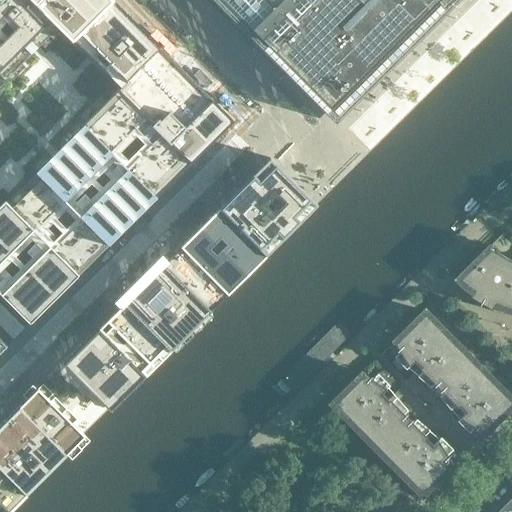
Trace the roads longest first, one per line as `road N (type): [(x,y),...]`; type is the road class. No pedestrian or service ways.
road 1 (residential): [(0,385),(271,122)]
road 2 (residential): [(485,0),(316,168),(271,122)]
road 3 (residential): [(271,122),(148,0)]
